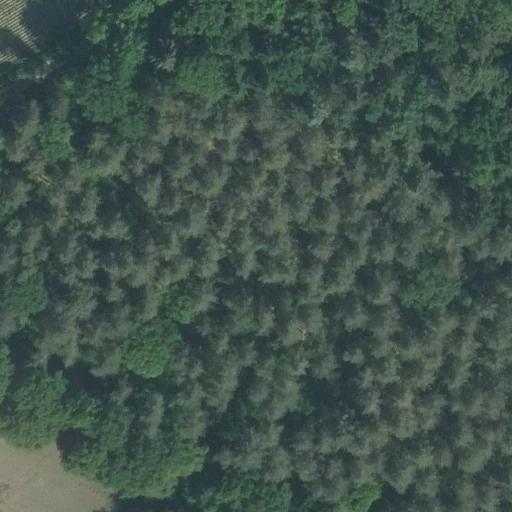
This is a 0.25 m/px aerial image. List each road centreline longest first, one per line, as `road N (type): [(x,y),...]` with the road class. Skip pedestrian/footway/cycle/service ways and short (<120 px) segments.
road 1 (track): [(0,373),(292,511)]
road 2 (unclassified): [(162,0),(0,101)]
